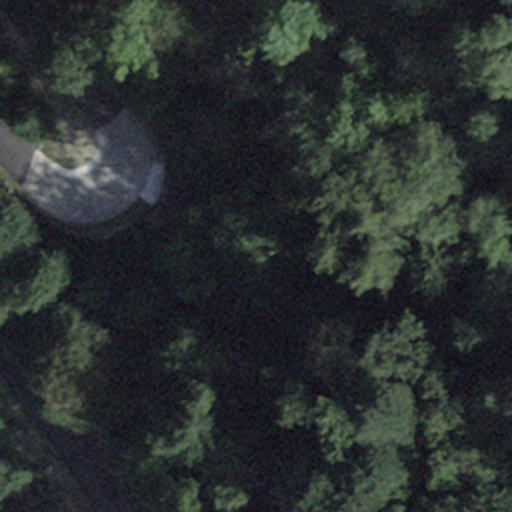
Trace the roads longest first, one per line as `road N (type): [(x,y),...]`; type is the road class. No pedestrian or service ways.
road 1 (unclassified): [(0,148),(69,199),(96,200),(123,169),(112,126),(9,0)]
road 2 (unclassified): [(105,511),(0,363)]
